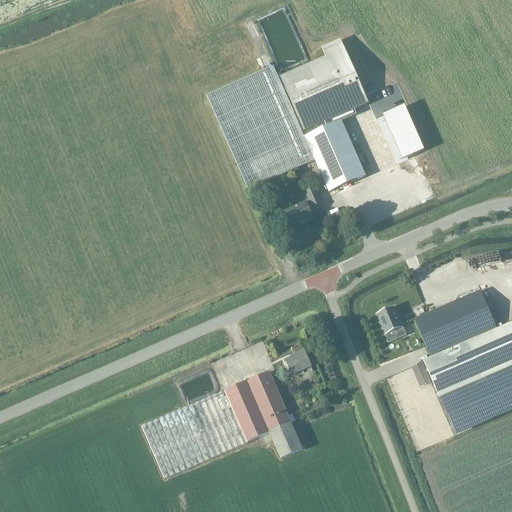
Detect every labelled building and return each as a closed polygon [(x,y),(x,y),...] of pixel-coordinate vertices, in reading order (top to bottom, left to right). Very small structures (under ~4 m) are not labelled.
[(273,67),(206,96),(238,168),(248,191),(297,169),(299,168),(315,161),(329,193),(366,177),(356,155),(341,122),(357,115),(354,110),(368,104),(345,50),(344,50),(340,41),(322,49),(326,58),(278,79),(273,67)] [(404,108),(386,116),(405,160),(423,152),(404,108)] [(399,170),(407,198),(432,191),(424,163),(410,168),(410,167),(399,170)] [(313,207),(313,208),(321,204),(314,187),(305,191),(310,201),(306,203),(284,213),(291,229),(313,220),(309,209),(313,207)] [(481,292),(429,314),(414,321),(431,359),(423,363),(454,435),(511,410),(511,325),(497,331),(481,292)] [(402,328),(393,308),(377,315),(385,335),(402,328)] [(286,361),(292,375),(311,367),(304,351),(296,354),(296,356),(286,361)] [(431,383),(422,363),(415,366),(424,386),(431,383)] [(225,392),(142,429),(165,481),(247,444),(247,443),(252,441),(253,445),(258,443),(256,439),(269,434),(281,459),(303,450),(292,424),(295,422),(292,415),(288,417),(269,372),(225,392)] [(407,387),(419,383),(416,376),(405,381),(407,387)]
